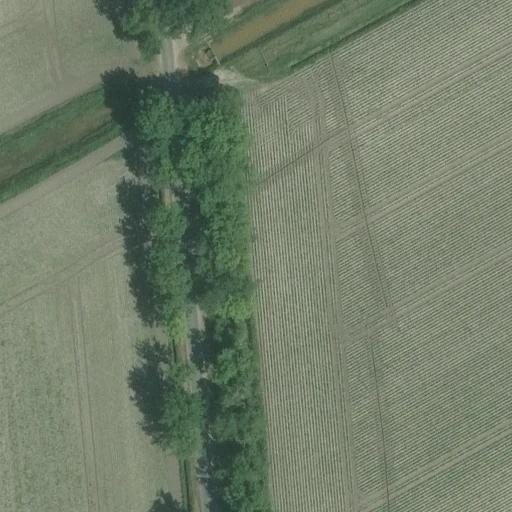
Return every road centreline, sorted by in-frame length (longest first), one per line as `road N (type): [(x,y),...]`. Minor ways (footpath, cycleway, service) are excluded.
road 1 (unclassified): [(208,511),(161,0)]
road 2 (track): [(365,0),(171,108)]
road 3 (track): [(168,75),(108,85),(0,141)]
